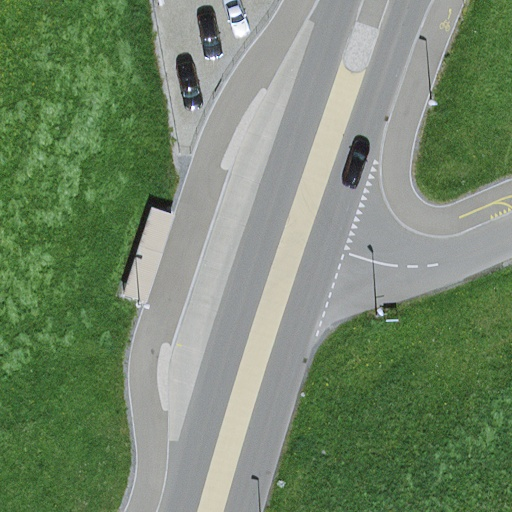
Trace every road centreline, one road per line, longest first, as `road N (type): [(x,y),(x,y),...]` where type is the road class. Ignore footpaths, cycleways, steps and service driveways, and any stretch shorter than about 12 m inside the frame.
road 1 (primary): [(214,511),(297,238)]
road 2 (primary): [(297,238),(376,0)]
road 3 (unclassified): [(511,234),(426,267),(367,262),(297,238)]
